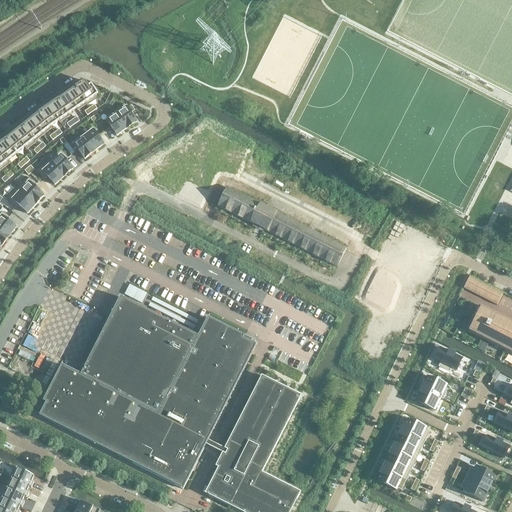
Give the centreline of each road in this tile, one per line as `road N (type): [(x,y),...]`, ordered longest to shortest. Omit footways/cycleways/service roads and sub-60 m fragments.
road 1 (residential): [(0,275),(66,194),(164,117),(158,103),(79,66),(0,122)]
road 2 (residential): [(383,397),(453,255)]
road 3 (residential): [(329,511),(383,397)]
